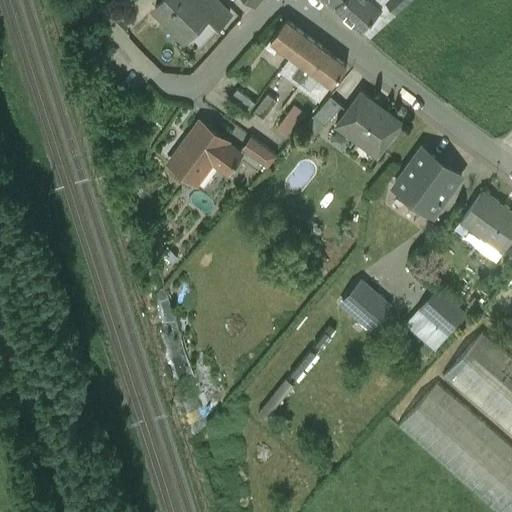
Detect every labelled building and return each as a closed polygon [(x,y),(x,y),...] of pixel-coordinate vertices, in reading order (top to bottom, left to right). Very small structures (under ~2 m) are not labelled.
[(201,0),(156,0),(186,30),(208,8),(209,7),(201,0)] [(229,7),(221,0),(201,0),(209,7),(208,8),(218,17),(229,7)] [(377,0),(335,0),(336,0),(361,23),(381,3),(377,0)] [(383,0),(381,3),(361,23),(369,31),(396,7),(388,0),(383,0)] [(285,12),(271,32),(291,47),(306,27),(285,12)] [(326,42),(306,27),(291,47),(311,62),(326,42)] [(347,57),(326,42),(311,62),(332,77),(347,57)] [(256,95),(237,81),(230,91),(249,104),(256,95)] [(361,82),(336,116),(377,147),(402,113),(361,82)] [(268,86),(254,104),(264,111),(277,93),(268,86)] [(331,87),(313,108),(324,118),(342,97),(331,87)] [(295,97),(278,120),(289,129),(306,106),(295,97)] [(201,113),(170,155),(197,175),(212,153),(227,164),(233,156),(235,157),(236,154),(235,153),(241,145),(226,134),(227,133),(201,113)] [(277,147),(251,128),(242,141),(268,160),(277,147)] [(462,166),(423,138),(395,177),(434,205),(462,166)] [(511,228),(511,202),(483,182),(461,212),(503,242),(511,228)] [(361,273),(342,295),(370,319),(389,297),(361,273)] [(464,306),(437,282),(421,300),(448,324),(464,306)] [(511,348),(482,322),(442,367),(511,427),(511,348)] [(511,511),(511,438),(437,374),(398,419),(506,511),(511,511)] [(335,410),(323,398),(312,411),(324,422),(335,410)]
